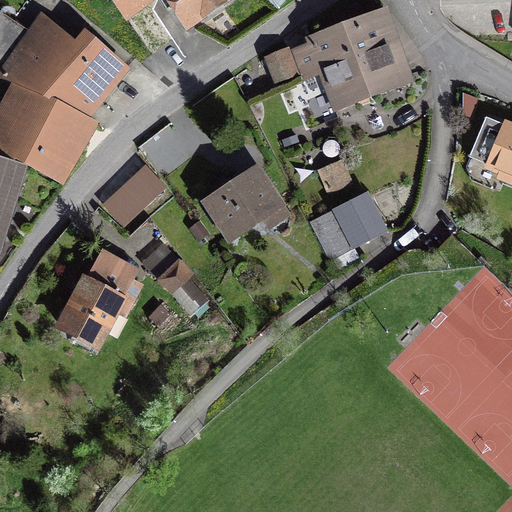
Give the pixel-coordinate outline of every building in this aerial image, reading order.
[(114,0),(127,17),(150,0),(168,0),(186,28),(226,0),(114,0)] [(86,119),(127,69),(86,34),(78,44),(79,45),(77,47),(41,16),(27,37),(0,18),(0,76),(15,84),(86,119)] [(384,17),(314,43),(314,44),(293,52),(304,79),(319,73),(334,110),(409,82),(384,17)] [(265,87),(298,74),(286,49),(266,58),(269,65),(258,70),(265,87)] [(28,161),(62,181),(95,124),(86,119),(15,84),(0,111),(0,158),(16,164),(18,158),(28,161)] [(511,130),(506,128),(486,119),(470,158),(490,166),(487,173),(511,183),(511,130)] [(0,250),(24,168),(16,164),(0,158),(0,250)] [(331,201),(354,192),(342,166),(322,175),(331,201)] [(262,218),(266,223),(284,210),(257,170),(206,204),(229,240),(262,218)] [(353,249),(334,211),(311,222),(330,260),(353,249)] [(141,286),(97,262),(61,327),(96,346),(115,312),(124,316),(141,286)] [(187,279),(191,276),(179,263),(160,281),(192,314),(206,302),(187,279)]
